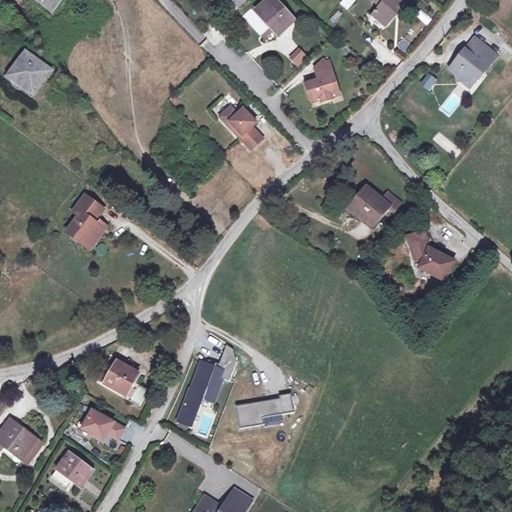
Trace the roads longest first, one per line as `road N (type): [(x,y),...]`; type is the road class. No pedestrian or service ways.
road 1 (unclassified): [(203,280),(181,368),(107,511)]
road 2 (unclassified): [(203,280),(298,170),(365,116)]
road 3 (unclassified): [(0,374),(43,368),(203,280)]
road 4 (residential): [(365,116),(411,174),(511,265)]
road 5 (unclassified): [(365,116),(466,0)]
